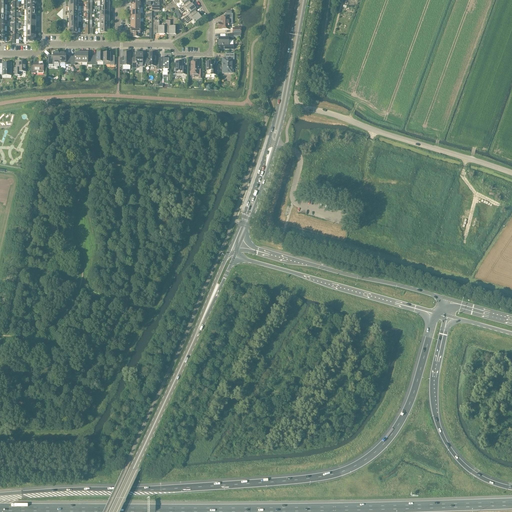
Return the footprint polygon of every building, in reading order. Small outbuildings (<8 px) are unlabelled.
[(196,10),(190,1),(184,6),(184,5),(178,9),(181,13),(186,10),(190,15),(196,10)] [(202,19),(196,10),(190,15),(184,19),(187,23),(192,19),(196,24),(202,19)] [(232,23),(232,18),(232,14),(225,14),(225,17),(221,17),(221,23),(219,23),(218,29),(221,29),(229,29),(229,23),(232,23)] [(165,26),(159,26),(159,20),(154,20),(154,35),(165,35),(165,34),(165,26)] [(176,35),(176,27),(170,27),(170,21),(165,21),(165,26),(165,34),(165,35),(176,35)] [(140,34),(140,31),(142,31),(142,28),(130,28),(130,34),(133,34),(132,37),(139,38),(140,34)] [(228,45),(229,40),(233,40),(233,34),(227,34),(227,38),(218,38),(218,45),(223,45),(223,50),(233,50),(233,45),(228,45)] [(59,64),(59,53),(53,53),(53,56),(52,56),(52,57),(48,57),(48,65),(53,65),(53,64),(59,64)] [(70,65),(70,57),(67,57),(66,56),(66,53),(59,53),(59,64),(65,64),(65,65),(70,65)] [(81,63),(81,53),(75,53),(75,56),(74,56),(74,57),(70,57),(70,65),(75,65),(75,63),(81,63)] [(92,65),(92,56),(89,56),(89,55),(88,54),(88,53),(81,53),(81,63),(87,63),(87,65),(92,65)] [(103,63),(103,53),(97,53),(97,56),(92,56),(92,65),(97,66),(97,62),(103,63)] [(114,66),(114,56),(110,56),(110,53),(103,53),(103,63),(110,63),(110,66),(114,66)] [(122,57),(120,58),(120,66),(130,66),(130,65),(130,63),(132,63),(133,59),(130,59),(130,53),(123,53),(122,57)] [(142,66),(143,53),(136,53),(136,58),(133,58),(133,59),(132,63),(132,68),(136,68),(136,65),(142,66)] [(155,66),(156,54),(148,53),(148,58),(146,58),(145,64),(148,64),(148,66),(155,66)] [(232,70),(232,60),(234,60),(234,53),(225,53),(225,59),(223,59),(223,70),(222,71),(222,72),(224,73),(225,73),(226,73),(229,73),(230,73),(231,73),(233,72),(233,71),(232,70)] [(168,73),(169,60),(162,60),(162,58),(159,58),(158,70),(162,70),(162,73),(168,73)] [(11,76),(11,63),(8,63),(8,62),(6,62),(5,63),(2,63),(2,64),(0,64),(0,74),(2,75),(2,76),(11,76)] [(26,72),(26,62),(18,62),(18,69),(14,68),(14,75),(20,75),(20,72),(26,72)] [(43,74),(43,63),(39,62),(39,63),(33,63),(33,66),(30,66),(30,74),(35,74),(36,73),(37,74),(43,74)] [(187,75),(187,68),(182,68),(182,62),(175,62),(175,75),(187,75)] [(202,79),(202,69),(199,69),(199,62),(191,62),(191,72),(190,73),(190,74),(191,76),(193,76),(194,75),(198,75),(198,79),(202,79)] [(218,75),(218,67),(214,67),(214,62),(206,62),(206,75),(210,75),(210,76),(211,76),(211,75),(218,75)]
